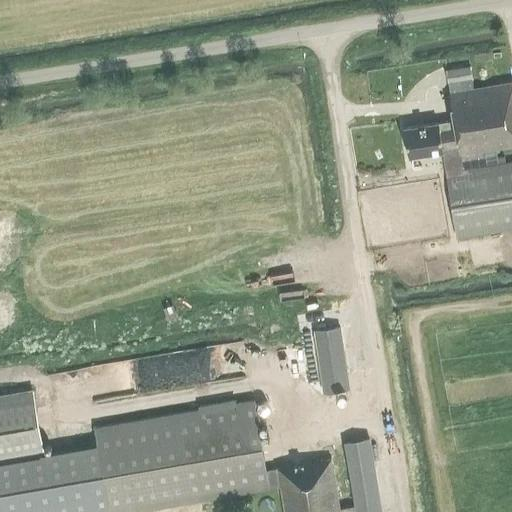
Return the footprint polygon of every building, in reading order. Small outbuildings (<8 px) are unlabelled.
[(470,69),(447,72),(449,84),(471,81),(470,69)] [(473,92),(472,81),(471,81),(449,84),(450,96),(468,93),(473,92)] [(443,155),(457,239),(511,230),(511,163),(462,172),(459,156),(511,147),(511,85),(468,93),(450,96),(455,128),(440,130),(439,124),(403,130),(408,161),(443,155)] [(340,328),(314,332),(323,394),(349,390),(340,328)] [(200,410),(95,428),(99,447),(43,456),(32,391),(0,396),(0,511),(133,511),(280,487),(284,511),(378,511),(380,511),(368,439),(344,443),(355,506),(340,509),(331,461),(266,472),(253,400),(235,404),(234,400),(200,406),(200,410)]
